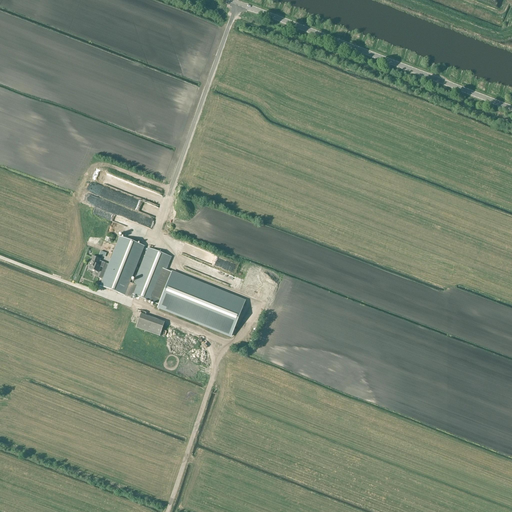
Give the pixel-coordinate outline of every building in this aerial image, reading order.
[(109,198),(105,199),(105,196),(105,189),(102,188),(100,188),(97,195),(97,194),(96,199),(92,199),(92,204),(95,205),(96,205),(99,206),(100,202),(102,202),(103,207),(104,207),(106,203),(110,202),(110,206),(111,203),(115,202),(115,200),(112,199),(112,196),(110,195),(109,198)] [(120,237),(109,265),(100,286),(124,296),(127,297),(129,293),(131,294),(158,305),(157,307),(230,336),(243,301),(170,272),(161,296),(156,294),(171,257),(148,248),(133,285),(129,283),(144,247),(120,237)] [(92,257),(89,265),(93,267),(92,270),(97,272),(100,267),(103,268),(101,272),(105,273),(109,265),(99,261),(100,260),(92,257)] [(213,273),(212,277),(233,286),(236,279),(216,271),(215,274),(213,273)] [(139,312),(135,327),(158,333),(162,319),(139,312)]
